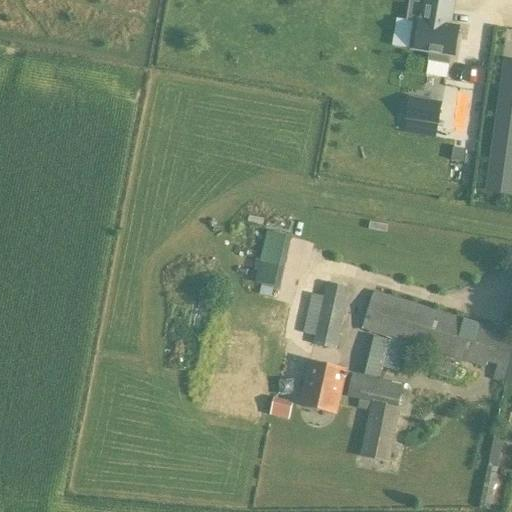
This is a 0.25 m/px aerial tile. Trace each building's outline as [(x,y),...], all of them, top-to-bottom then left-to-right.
[(410,0),(410,3),(450,10),(451,0),(410,0)] [(447,26),(450,10),(410,3),(407,21),(413,22),(408,50),(430,54),(428,62),(448,65),(449,57),(453,58),(458,28),(447,26)] [(491,192),(511,194),(511,59),(505,59),(491,192)] [(437,125),(440,105),(420,102),(409,100),(407,110),(405,120),(437,125)] [(267,232),(255,283),(281,289),(288,256),(297,258),(302,240),(267,232)] [(313,345),(336,350),(350,289),(326,283),(323,297),(312,294),(303,334),(315,337),(313,345)] [(363,329),(362,331),(381,337),(391,340),(486,369),(487,363),(497,366),(493,380),(511,385),(511,334),(507,333),(506,338),(496,335),(497,330),(374,292),(363,329)] [(374,340),(364,377),(379,381),(381,371),(388,343),(374,340)] [(310,363),(301,407),(337,415),(346,371),(310,363)] [(364,377),(352,375),(348,398),(359,401),(357,410),(369,412),(360,458),(389,464),(400,409),(398,408),(403,386),(379,381),(364,377)] [(274,397),(270,415),(288,420),(293,402),(274,397)]
